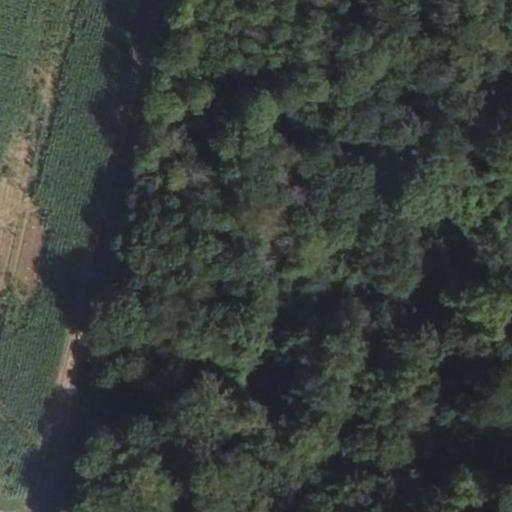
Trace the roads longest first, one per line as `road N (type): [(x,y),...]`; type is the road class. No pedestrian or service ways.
road 1 (track): [(156,0),(78,370),(24,511)]
road 2 (track): [(78,370),(228,347),(323,298),(511,104)]
road 3 (track): [(290,493),(353,472),(410,466),(511,428)]
